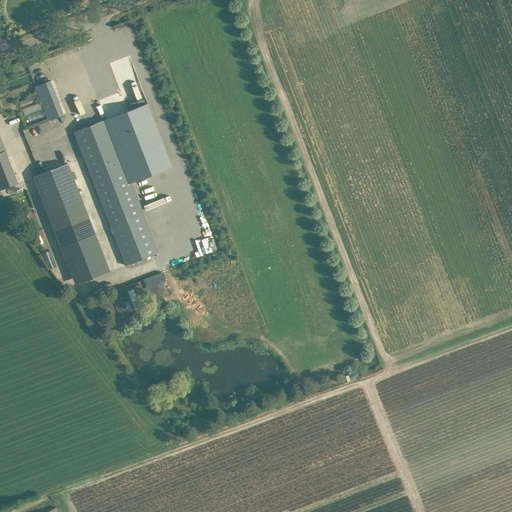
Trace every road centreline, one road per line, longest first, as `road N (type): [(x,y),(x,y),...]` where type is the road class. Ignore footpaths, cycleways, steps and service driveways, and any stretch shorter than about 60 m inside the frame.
road 1 (unknown): [(0,118),(59,262)]
road 2 (unclassified): [(0,52),(130,0)]
